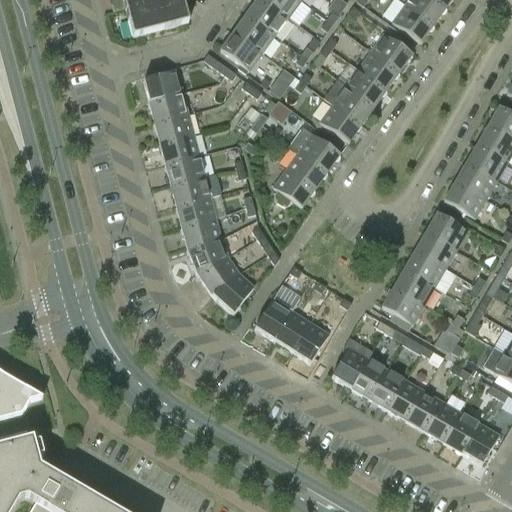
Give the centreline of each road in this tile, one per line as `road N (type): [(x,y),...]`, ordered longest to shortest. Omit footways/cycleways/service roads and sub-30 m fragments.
road 1 (residential): [(493,511),(189,329),(150,267),(102,72)]
road 2 (residential): [(511,26),(405,206),(392,217),(364,210),(361,181),(492,0)]
road 3 (tertiary): [(358,511),(163,395),(125,357),(97,305)]
road 4 (tertiary): [(73,312),(86,346),(139,410),(310,511)]
road 5 (tertiary): [(97,305),(17,0)]
road 6 (tertiary): [(0,31),(73,312)]
road 7 (residential): [(186,511),(72,458),(26,325)]
road 8 (residential): [(102,72),(186,48),(222,0)]
